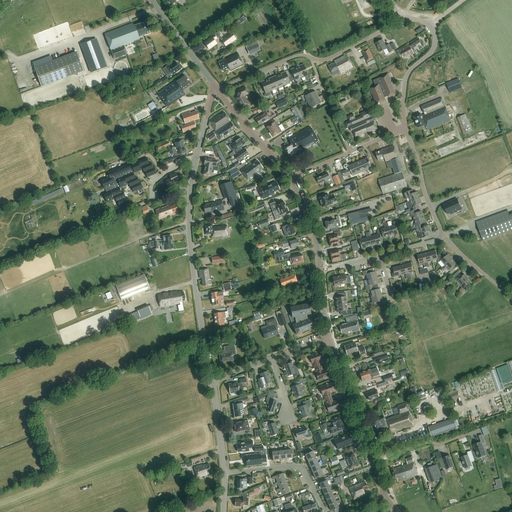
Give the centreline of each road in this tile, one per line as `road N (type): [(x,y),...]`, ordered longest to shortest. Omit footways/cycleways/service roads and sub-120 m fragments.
road 1 (unclassified): [(212,384),(188,225),(208,111)]
road 2 (residential): [(406,128),(405,77),(434,38),(431,23),(405,18)]
road 3 (tertiary): [(375,462),(329,337)]
road 4 (residential): [(290,177),(406,128)]
road 5 (residential): [(224,474),(298,467),(324,511)]
